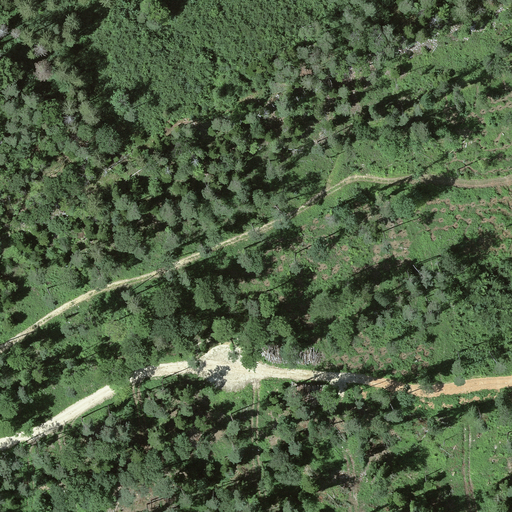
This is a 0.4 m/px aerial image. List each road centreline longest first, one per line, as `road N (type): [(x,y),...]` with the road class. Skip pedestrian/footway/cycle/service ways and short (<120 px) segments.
road 1 (track): [(0,343),(65,306),(361,181),(511,181)]
road 2 (track): [(0,444),(152,371),(511,381)]
road 3 (track): [(325,194),(333,165),(357,135),(511,71)]
